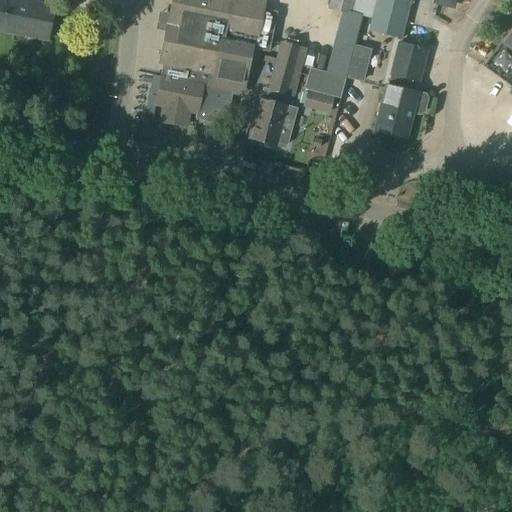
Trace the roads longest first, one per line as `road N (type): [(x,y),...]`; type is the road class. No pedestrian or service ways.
road 1 (unclassified): [(511,246),(110,163)]
road 2 (track): [(511,426),(468,410),(395,402),(329,408),(268,433),(164,511)]
road 3 (track): [(94,511),(189,320),(231,189)]
road 4 (unclassified): [(110,163),(127,0)]
